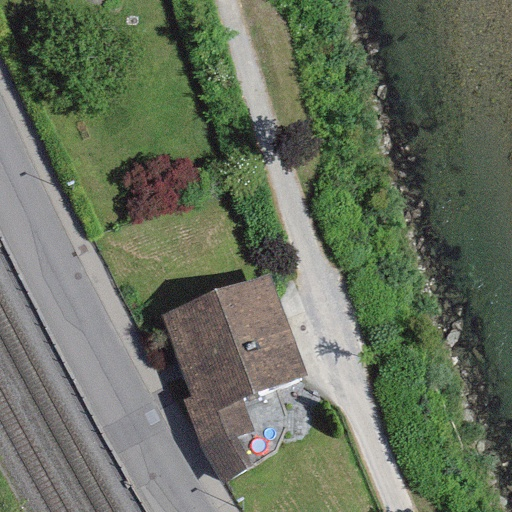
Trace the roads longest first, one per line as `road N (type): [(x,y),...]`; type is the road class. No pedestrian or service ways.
road 1 (track): [(230,0),(335,331),(405,511)]
road 2 (residential): [(186,511),(0,152)]
